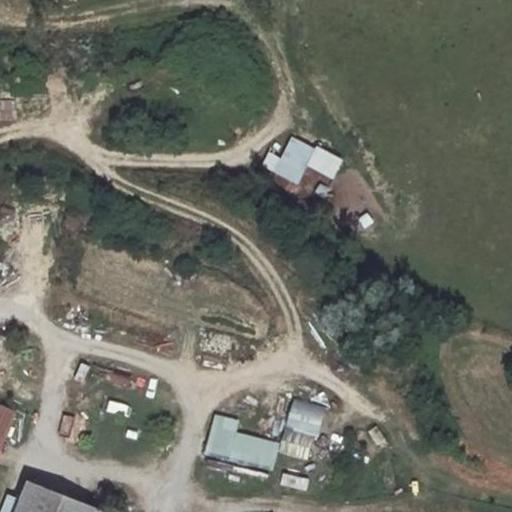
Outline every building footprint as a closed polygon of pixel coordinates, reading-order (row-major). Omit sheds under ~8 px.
[(305,171),(332,183),(342,162),(289,139),(273,175),(298,186),(305,171)] [(8,253),(8,277),(20,277),(20,254),(8,253)] [(206,334),(204,348),(225,352),(227,338),(206,334)] [(293,400),(285,431),(317,439),(325,408),(293,400)] [(268,487),(277,443),(236,435),(239,421),(213,416),(201,473),(268,487)] [(0,464),(14,424),(0,418),(0,464)] [(306,492),(308,479),(282,475),(280,487),(306,492)] [(90,511),(17,489),(11,510),(17,511),(90,511)]
